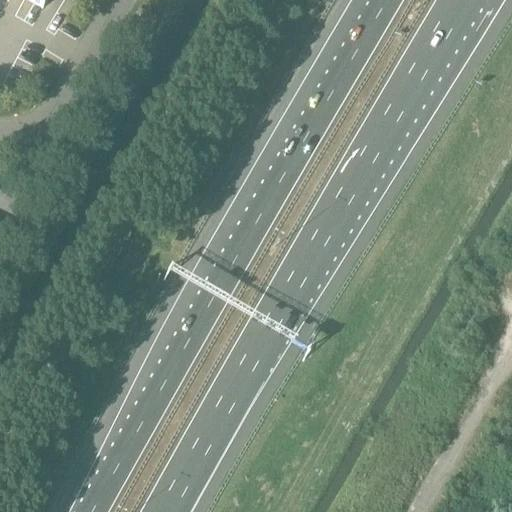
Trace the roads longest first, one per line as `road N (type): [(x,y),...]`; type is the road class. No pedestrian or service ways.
road 1 (motorway): [(388,0),(92,511)]
road 2 (motorway): [(165,511),(461,0)]
road 3 (unclassified): [(0,140),(26,143),(48,130),(125,0)]
road 4 (track): [(511,359),(427,511)]
